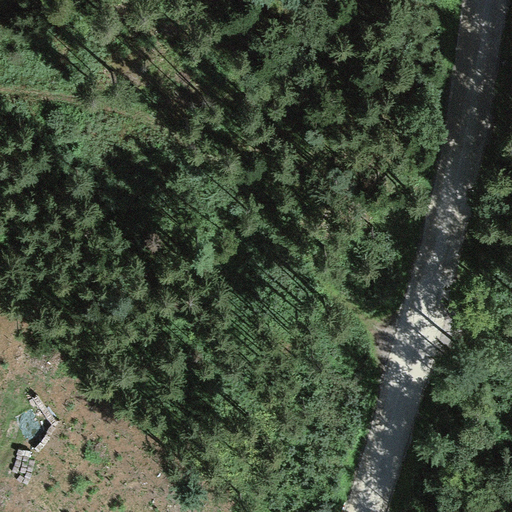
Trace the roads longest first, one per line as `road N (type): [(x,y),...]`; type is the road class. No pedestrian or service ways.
road 1 (track): [(0,125),(137,120),(205,151),(387,298),(426,310),(511,300)]
road 2 (tertiary): [(487,0),(485,48),(426,310),(362,511)]
